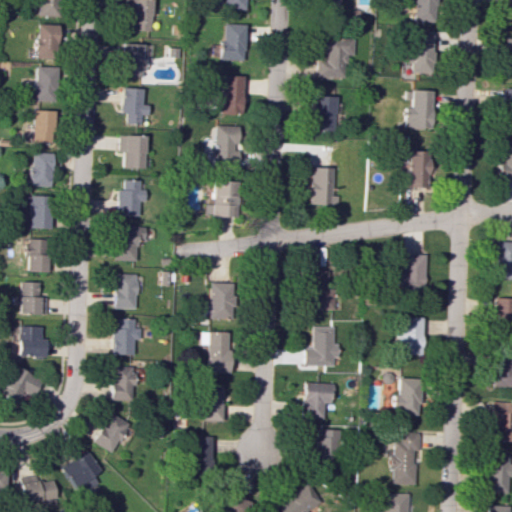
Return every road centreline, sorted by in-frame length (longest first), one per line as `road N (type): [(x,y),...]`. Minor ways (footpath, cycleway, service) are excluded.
road 1 (residential): [(467,0),(446,511)]
road 2 (residential): [(276,0),(257,452)]
road 3 (residential): [(87,0),(69,390),(51,421)]
road 4 (residential): [(511,209),(266,243)]
